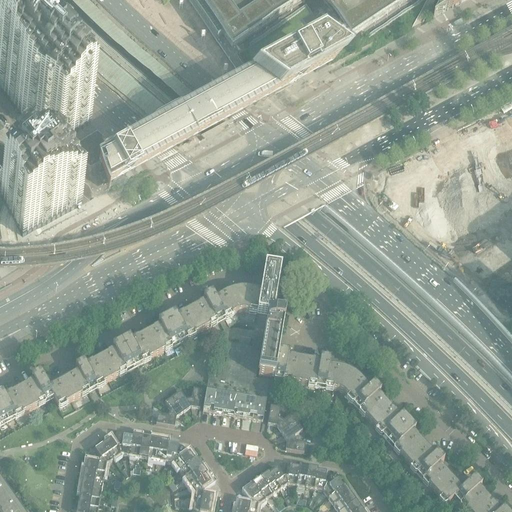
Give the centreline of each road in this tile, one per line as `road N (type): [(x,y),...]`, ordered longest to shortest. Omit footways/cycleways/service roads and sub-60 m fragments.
road 1 (primary): [(40,0),(511,428)]
road 2 (primary): [(511,396),(68,0)]
road 3 (primary): [(267,229),(511,456)]
road 4 (residential): [(330,307),(305,284),(236,275),(73,354),(45,357)]
road 5 (tertiary): [(7,0),(77,74),(206,179)]
road 6 (residential): [(511,497),(330,307)]
road 7 (tertiary): [(511,8),(287,131)]
road 8 (tertiary): [(31,319),(221,227)]
road 9 (primary): [(511,359),(360,214)]
road 10 (residential): [(65,511),(76,443),(100,425),(196,437)]
road 11 (tertiary): [(258,126),(113,0)]
road 12 (tertiary): [(141,217),(0,316)]
road 13 (tertiary): [(369,150),(511,73)]
road 14 (unclassified): [(141,217),(77,239),(0,284)]
road 15 (residential): [(388,511),(359,472),(272,456)]
